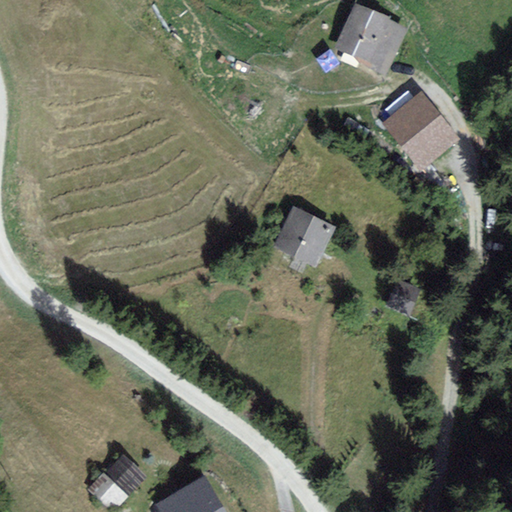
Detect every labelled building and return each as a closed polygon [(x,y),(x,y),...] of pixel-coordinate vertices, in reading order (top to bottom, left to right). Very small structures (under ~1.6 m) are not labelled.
[(408,28),(354,4),(334,48),(388,72),(408,28)] [(423,92),(379,125),(417,173),(460,140),(423,92)] [(335,230),(291,210),(271,253),(315,273),(335,230)] [(420,294),(395,283),(382,312),(408,323),(420,294)] [(127,459),(88,494),(104,511),(117,511),(149,484),(127,459)] [(237,511),(209,465),(153,499),(160,511),(237,511)]
